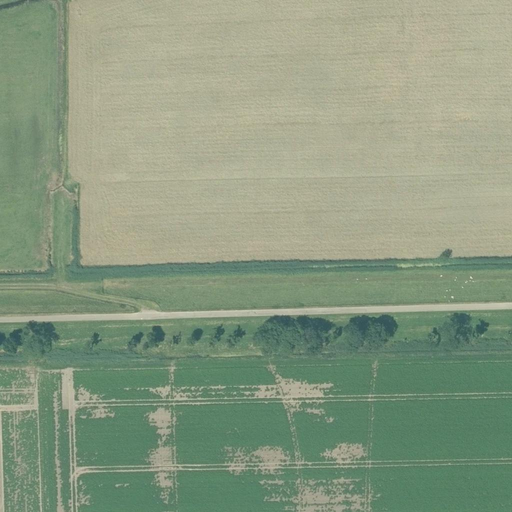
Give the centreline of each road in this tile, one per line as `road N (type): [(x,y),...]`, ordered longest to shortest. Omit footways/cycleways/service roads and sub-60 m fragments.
road 1 (unclassified): [(511,306),(0,319)]
road 2 (track): [(0,288),(511,280)]
